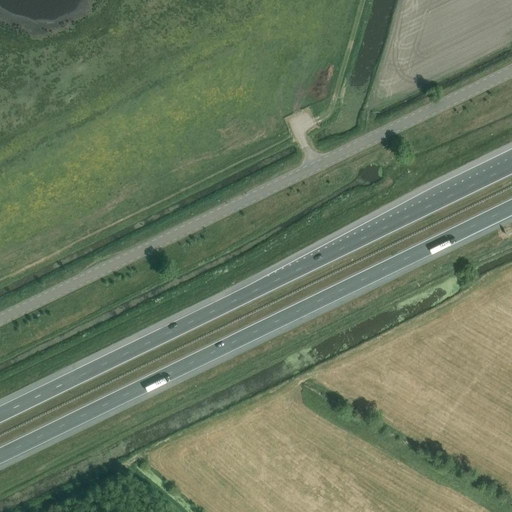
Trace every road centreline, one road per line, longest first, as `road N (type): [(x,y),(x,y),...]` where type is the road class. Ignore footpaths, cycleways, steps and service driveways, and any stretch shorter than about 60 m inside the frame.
road 1 (motorway): [(511,165),(0,415)]
road 2 (secondary): [(0,319),(511,71)]
road 3 (motorway): [(0,453),(511,207)]
